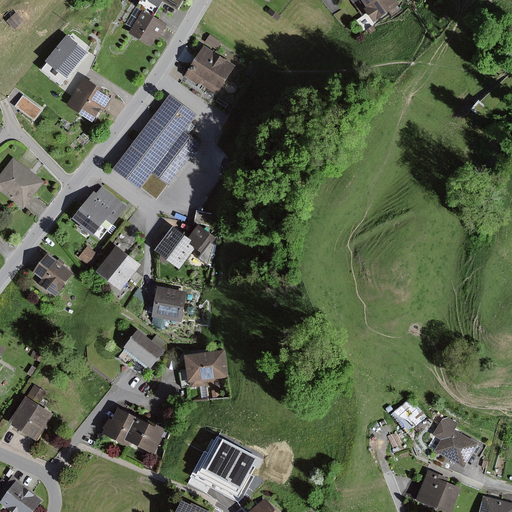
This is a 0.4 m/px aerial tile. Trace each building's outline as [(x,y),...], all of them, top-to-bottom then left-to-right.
[(188,0),(155,0),(154,2),(164,8),(168,1),(182,10),(188,0)] [(350,0),(361,15),(364,13),(371,22),(387,11),(392,18),(401,12),(396,5),(397,5),(393,0),(350,0)] [(279,16),(269,8),(266,13),(276,21),(279,16)] [(170,25),(145,10),(132,34),(155,47),(159,39),(161,40),(170,25)] [(8,22),(16,31),(22,26),(14,17),(8,22)] [(376,31),(371,26),(367,30),(371,35),(376,31)] [(223,43),(211,35),(206,42),(219,50),(223,43)] [(72,71),(85,54),(71,43),(58,61),(72,71)] [(220,95),(239,66),(206,45),(186,77),(198,84),(202,83),(220,95)] [(96,123),(104,110),(107,112),(115,99),(104,92),(106,89),(87,77),(69,106),(96,123)] [(25,93),(18,103),(37,117),(44,107),(25,93)] [(200,115),(172,94),(117,169),(159,200),(170,184),(173,186),(204,144),(192,135),(198,126),(194,123),(200,115)] [(15,158),(0,176),(0,189),(26,209),(47,182),(15,158)] [(129,207),(103,188),(99,193),(96,192),(75,219),(84,225),(82,227),(96,237),(98,235),(102,239),(110,228),(111,230),(129,207)] [(213,214),(197,211),(195,223),(210,226),(213,214)] [(197,247),(206,254),(201,259),(212,267),(212,262),(217,245),(215,243),(219,238),(201,225),(192,237),(176,226),(167,238),(163,235),(155,246),(159,249),(157,252),(162,255),(160,261),(166,265),(170,261),(181,269),(197,247)] [(122,291),(144,265),(121,246),(99,272),(122,291)] [(101,256),(89,247),(80,258),(92,267),(101,256)] [(58,297),(76,274),(65,265),(67,263),(59,258),(58,259),(50,253),(35,272),(44,280),(41,284),(58,297)] [(184,323),(190,292),(161,287),(156,317),(184,323)] [(139,317),(147,302),(136,295),(127,310),(139,317)] [(154,369),(168,351),(163,347),(167,343),(157,336),(154,340),(141,330),(127,348),(129,349),(127,351),(149,369),(151,366),(154,369)] [(0,364),(9,348),(0,343),(0,364)] [(45,356),(34,350),(31,357),(42,362),(45,356)] [(225,351),(189,355),(193,388),(209,385),(209,381),(229,378),(225,351)] [(37,368),(33,366),(28,374),(32,377),(37,368)] [(48,393),(36,385),(11,424),(39,441),(56,414),(41,404),(48,393)] [(221,390),(213,391),(214,398),(222,397),(221,390)] [(426,417),(410,398),(389,416),(405,434),(426,417)] [(113,420),(105,434),(129,446),(132,441),(127,439),(140,417),(122,408),(115,421),(113,420)] [(155,425),(140,417),(127,439),(132,441),(155,454),(164,438),(163,437),(168,429),(156,423),(155,425)] [(453,430),(457,424),(447,418),(441,420),(431,436),(439,440),(432,452),(461,469),(476,443),(453,430)] [(267,454),(221,432),(200,475),(246,497),(267,454)] [(447,479),(427,470),(414,501),(441,511),(449,511),(459,489),(445,483),(447,479)] [(24,483),(14,476),(0,495),(0,498),(3,501),(2,503),(12,511),(37,511),(46,501),(23,484),(24,483)] [(511,511),(511,504),(481,496),(477,511),(511,511)] [(275,511),(264,498),(246,511),(275,511)] [(184,501),(178,511),(211,511),(194,503),(193,505),(184,501)]
